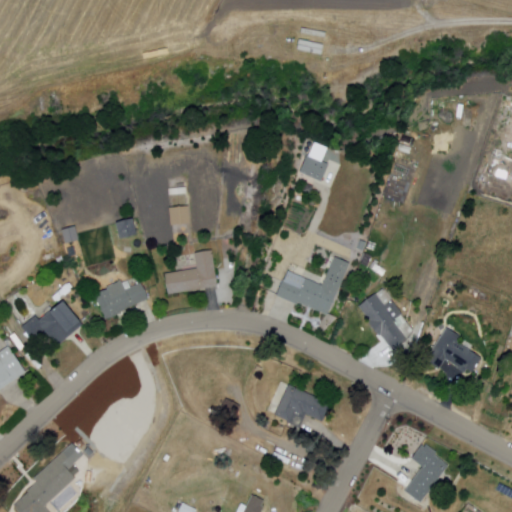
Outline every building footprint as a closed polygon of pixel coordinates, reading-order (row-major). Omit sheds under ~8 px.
[(302,34),(303,29),(329,34),(328,39),(302,34)] [(298,51),(300,40),(327,46),(324,56),(298,51)] [(305,155),(327,164),(320,181),(298,172),(305,155)] [(168,208),(187,207),(188,224),(169,226),(168,208)] [(115,224),(132,219),(136,235),(119,240),(115,224)] [(60,230),(74,227),(78,241),(64,245),(60,230)] [(356,249),(359,240),(366,242),(362,251),(356,249)] [(193,253),(211,250),(216,286),(167,294),(164,273),(195,269),(193,253)] [(286,271),(275,297),(296,306),(297,303),(326,316),(348,264),(334,258),(321,287),(286,271)] [(94,296),(105,320),(147,300),(140,283),(130,288),(126,281),(121,283),(120,281),(105,288),(106,290),(94,296)] [(373,295),(357,307),(370,324),(368,325),(377,337),(379,336),(392,352),(407,340),(392,321),(399,315),(389,301),(382,306),(373,295)] [(20,327),(34,316),(38,321),(51,310),(52,311),(63,302),(82,325),(56,346),(48,336),(36,346),(20,327)] [(447,329),(426,362),(439,371),(445,361),(465,374),(466,371),(472,375),(482,360),(458,343),(461,338),(447,329)] [(0,352),(8,347),(25,373),(0,389),(0,352)] [(289,384),(275,415),(300,426),(306,414),(323,422),(331,404),(289,384)] [(224,398),(239,406),(234,416),(219,408),(224,398)] [(421,446),(411,459),(423,467),(405,490),(421,502),(449,466),(435,456),(437,453),(426,445),(423,448),(421,446)] [(64,451),(75,463),(67,470),(75,479),(43,507),(47,511),(17,511),(12,506),(27,493),(26,492),(36,483),(32,479),(64,451)] [(242,511),(251,494),(263,500),(261,505),(263,507),(260,511),(242,511)]
